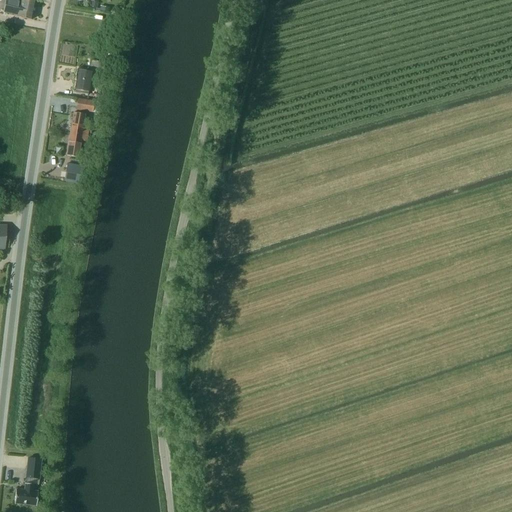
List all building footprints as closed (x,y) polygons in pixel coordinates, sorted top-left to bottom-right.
[(0,0),(0,9),(3,11),(3,13),(31,20),(35,0),(0,0)] [(88,70),(98,74),(102,63),(92,59),(88,70)] [(78,70),(76,85),(75,92),(87,94),(91,72),(78,70)] [(94,102),(77,99),(75,111),(92,113),(94,102)] [(73,113),(69,134),(72,134),(80,136),(82,128),(88,129),(89,130),(90,121),(84,120),(84,114),(73,113)] [(66,156),(78,158),(80,141),(86,142),(88,129),(82,128),(80,136),(69,134),(66,156)] [(64,178),(64,182),(74,184),(78,184),(85,185),(88,168),(67,164),(64,176),(64,178)] [(26,478),(39,479),(41,460),(28,458),(26,478)] [(15,490),(14,504),(36,506),(37,492),(32,492),(33,484),(25,484),(24,491),(15,490)]
